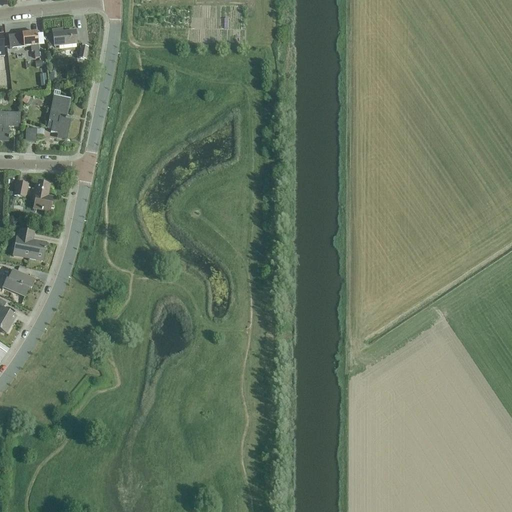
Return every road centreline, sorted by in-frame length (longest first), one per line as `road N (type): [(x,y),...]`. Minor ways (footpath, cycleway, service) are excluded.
road 1 (tertiary): [(0,385),(64,280),(90,166)]
road 2 (tertiary): [(90,166),(115,3)]
